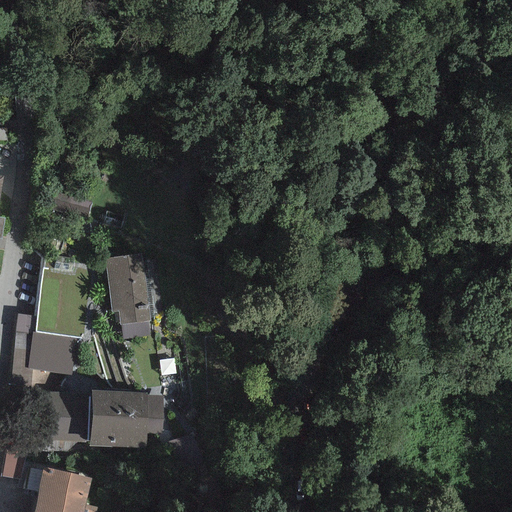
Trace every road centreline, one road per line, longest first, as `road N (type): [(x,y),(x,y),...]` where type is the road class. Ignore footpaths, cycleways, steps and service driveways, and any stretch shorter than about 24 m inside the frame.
road 1 (unclassified): [(511,214),(347,291),(320,325),(295,391),(285,511)]
road 2 (unclassified): [(0,346),(25,139),(0,0)]
road 3 (track): [(347,291),(352,215),(369,173),(441,95),(511,58)]
